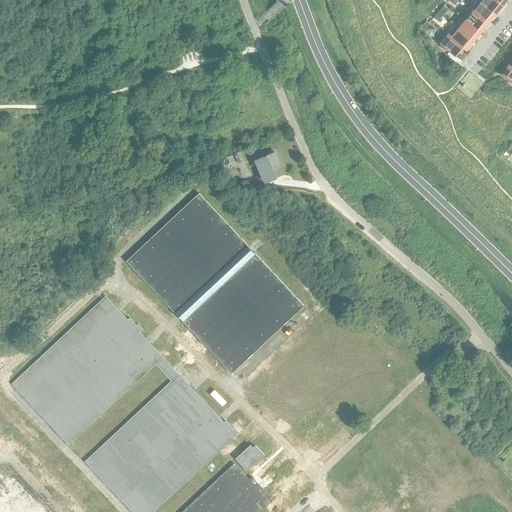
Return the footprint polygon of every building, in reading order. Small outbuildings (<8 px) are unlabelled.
[(478,0),(477,0),(471,8),(487,22),(490,19),(491,20),(495,14),(478,0)] [(499,8),(502,5),(496,0),(478,0),(495,14),(500,9),(499,8)] [(443,6),(438,11),(443,15),(447,9),(443,6)] [(471,8),(463,17),(481,32),(485,26),(484,26),(487,22),(471,8)] [(434,17),(438,21),(443,15),(438,11),(434,17)] [(463,17),(456,26),(473,40),(475,36),(476,37),(481,32),(463,17)] [(430,25),(426,21),(421,27),(425,31),(430,25)] [(470,43),(473,40),(456,26),(449,34),(446,32),(445,32),(466,49),(471,44),(470,43)] [(466,50),(466,49),(445,32),(438,41),(441,44),(443,45),(442,47),(446,51),(448,49),(456,56),(460,50),(459,49),(462,46),(466,50)] [(511,67),(509,66),(510,67),(508,70),(507,69),(503,76),(511,81),(510,83),(511,84),(511,67)] [(149,154),(156,145),(146,137),(142,142),(141,140),(137,145),(149,154)] [(256,160),(261,172),(265,183),(277,179),(278,178),(273,167),(280,164),(275,152),(256,160)] [(249,246),(245,242),(199,193),(126,261),(176,314),(182,320),(231,374),(304,306),(254,252),(254,253),(248,247),(249,246)] [(224,423),(218,417),(139,332),(142,329),(139,325),(138,327),(130,318),(128,320),(105,297),(12,384),(69,444),(156,363),(172,381),(86,461),(132,511),(152,511),(238,432),(235,428),(234,430),(226,421),(224,423)] [(264,455),(255,445),(253,448),(250,445),(235,459),(247,471),(264,455)] [(255,486),(256,485),(251,479),(249,480),(234,464),(182,511),(257,511),(269,501),(255,486)]
